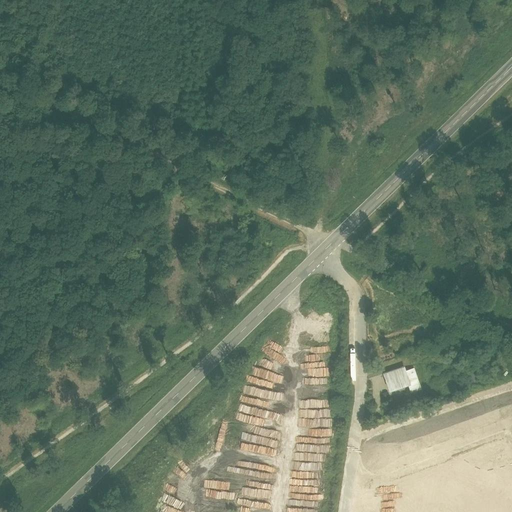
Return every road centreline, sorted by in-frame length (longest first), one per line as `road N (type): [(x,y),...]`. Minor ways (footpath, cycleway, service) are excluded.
road 1 (unclassified): [(49,511),(342,235),(511,61)]
road 2 (track): [(0,483),(317,223),(328,106),(323,0)]
road 3 (track): [(342,235),(0,73)]
road 4 (track): [(342,235),(511,323)]
